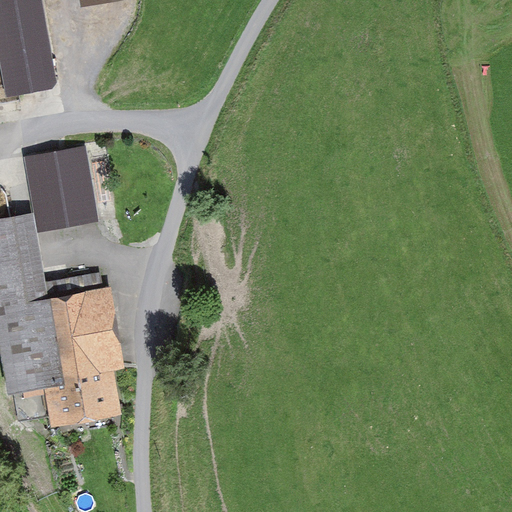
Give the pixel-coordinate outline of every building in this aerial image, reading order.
[(29,0),(0,0),(0,74),(3,88),(45,80),(29,0)] [(74,146),(20,155),(33,224),(86,214),(74,146)] [(99,193),(101,195),(104,195),(107,194),(110,192),(112,190),(113,187),(113,184),(112,181),(110,179),(108,177),(105,176),(102,177),(99,178),(96,180),(95,182),(94,186),(95,189),(96,191),(99,193)] [(102,213),(105,214),(108,214),(111,213),(113,212),(115,209),(116,206),(116,203),(115,201),(113,198),(111,196),(108,196),(105,196),(102,197),(100,199),(98,202),(98,205),(98,208),(100,211),(102,213)] [(21,211),(0,214),(0,373),(1,382),(36,376),(43,417),(108,407),(100,359),(110,358),(98,286),(35,296),(21,211)]
